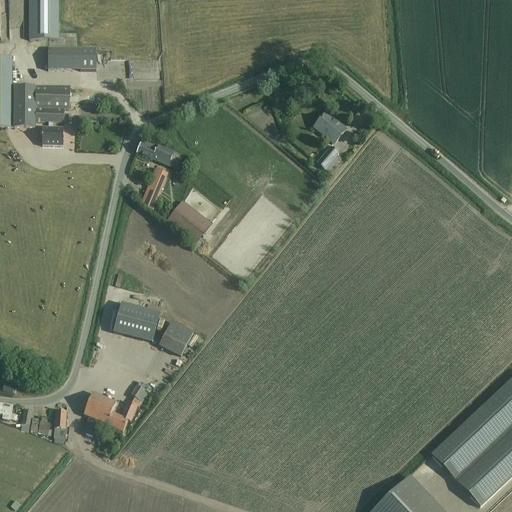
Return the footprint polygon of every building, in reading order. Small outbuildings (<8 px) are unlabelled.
[(58,0),(28,0),(29,42),(59,42),(58,0)] [(86,51),(48,51),(48,73),(86,73),(96,73),(96,51),(86,51)] [(70,88),(60,88),(14,88),(14,116),(11,116),(12,58),(0,58),(0,129),(35,129),(35,124),(43,125),(43,124),(49,124),(48,130),(42,130),(42,148),(63,149),(64,131),(53,130),(53,124),(64,125),(64,117),(65,117),(65,116),(64,116),(64,112),(69,112),(69,107),(99,108),(100,95),(70,94),(70,88)] [(334,123),(335,122),(326,115),(314,129),(334,146),(346,132),(338,125),(337,126),(334,123)] [(90,119),(79,118),(78,128),(90,128),(90,119)] [(165,151),(165,150),(165,149),(164,151),(143,142),(141,146),(140,145),(136,155),(145,159),(177,172),(183,158),(165,151)] [(331,149),(317,166),(324,172),(338,155),(331,149)] [(336,162),(330,168),(334,174),(341,168),(336,162)] [(165,174),(156,170),(141,207),(150,211),(156,196),(159,197),(162,190),(160,189),(165,174)] [(211,227),(190,210),(182,204),(166,224),(174,230),(195,247),(211,227)] [(121,305),(114,334),(152,345),(160,316),(121,305)] [(180,359),(193,335),(171,323),(159,347),(180,359)] [(511,478),(511,380),(431,458),(480,509),(511,478)] [(7,385),(4,393),(12,395),(14,387),(7,385)] [(148,395),(141,391),(138,388),(131,398),(133,399),(130,405),(128,404),(121,419),(112,415),(116,405),(93,395),(84,417),(89,420),(83,434),(92,438),(95,440),(101,425),(107,427),(107,428),(123,434),(128,423),(130,424),(137,409),(139,410),(148,395)] [(11,417),(13,407),(0,405),(0,416),(3,417),(2,421),(10,422),(11,417)] [(24,412),(24,415),(21,431),(28,434),(32,413),(24,412)] [(56,413),(54,441),(64,442),(66,413),(56,413)] [(39,429),(38,436),(42,437),(48,438),(49,433),(50,424),(40,423),(39,429)] [(441,511),(410,478),(374,511),(441,511)] [(21,511),(25,504),(19,501),(16,510),(21,511)]
